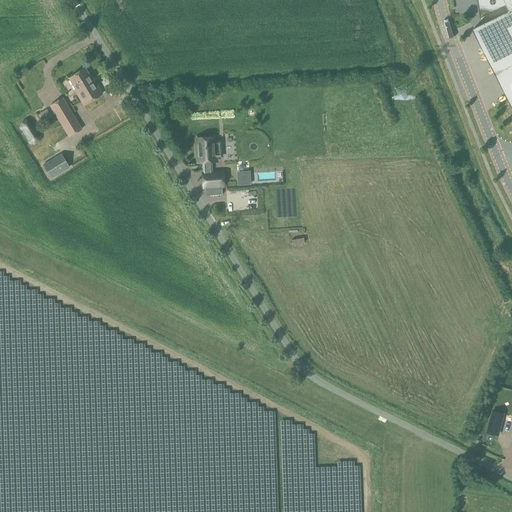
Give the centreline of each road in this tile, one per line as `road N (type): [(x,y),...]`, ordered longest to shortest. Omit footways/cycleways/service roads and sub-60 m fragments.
road 1 (unclassified): [(511,480),(304,375),(73,0)]
road 2 (tertiary): [(440,0),(497,158)]
